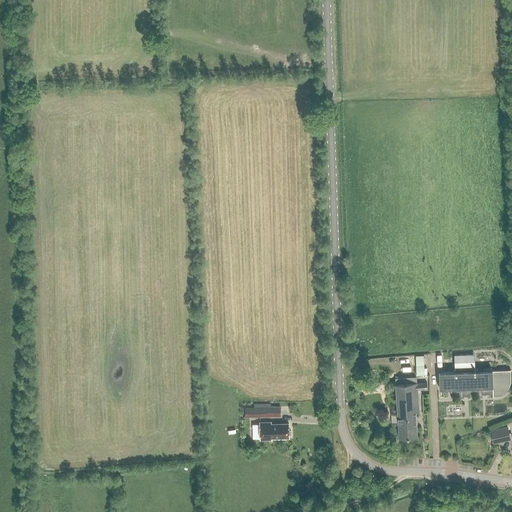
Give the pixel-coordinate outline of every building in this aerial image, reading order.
[(419,355),(419,375),(427,374),(427,354),(419,355)] [(510,370),(474,372),(474,371),(475,371),(475,369),(474,369),(473,355),(455,355),(455,372),(439,373),(439,389),(450,389),(450,392),(462,392),(463,396),(469,396),(470,392),(480,391),(481,395),(492,395),(492,397),(493,397),(493,395),(497,395),(501,393),(505,390),(507,386),(509,382),(509,378),(508,371),(510,371),(510,370)] [(391,425),(399,424),(400,438),(417,437),(415,412),(419,412),(417,389),(427,388),(427,383),(417,384),(416,378),(396,379),(396,384),(398,414),(391,414),(391,425)] [(245,408),(245,417),(270,417),(270,407),(245,408)] [(290,431),(289,430),(288,424),(271,424),(271,422),(259,422),(260,441),(271,440),(271,438),(289,438),(289,435),(290,434),(290,431)] [(510,440),(507,426),(490,430),(493,444),(510,440)]
